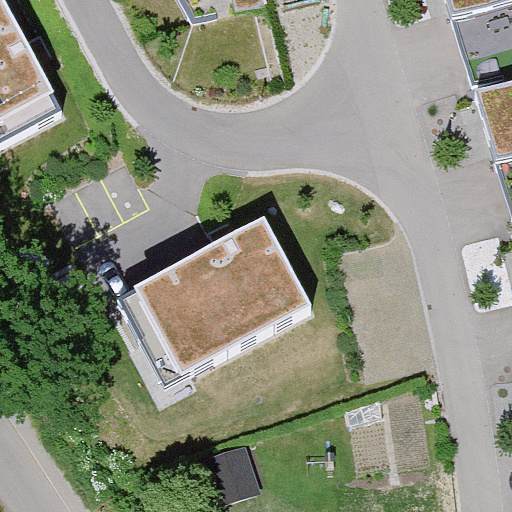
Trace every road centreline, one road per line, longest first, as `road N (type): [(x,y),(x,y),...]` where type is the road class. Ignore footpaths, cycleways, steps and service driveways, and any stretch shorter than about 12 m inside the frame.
road 1 (residential): [(479,511),(451,318),(378,93)]
road 2 (residential): [(94,0),(154,109),(232,134),(323,124),(378,93)]
